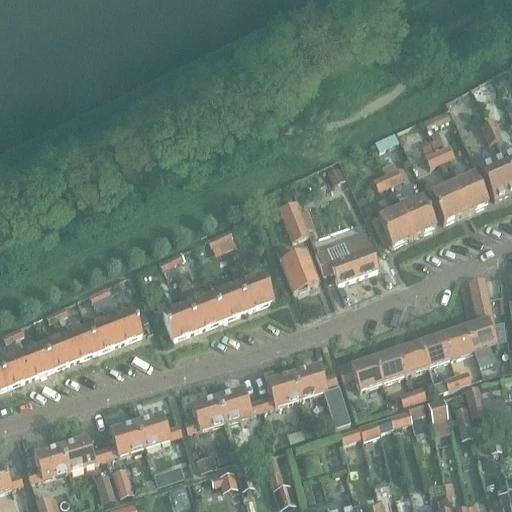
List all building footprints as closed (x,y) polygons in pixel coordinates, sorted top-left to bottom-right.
[(447,114),(423,125),(427,134),(428,134),(430,137),(434,135),(432,132),(451,123),(447,114)] [(480,129),(484,139),(496,133),(492,124),(480,129)] [(500,143),(496,133),(484,139),(489,148),(500,143)] [(437,135),(430,138),(435,150),(442,146),(437,135)] [(381,143),(373,147),(378,156),(385,152),(381,143)] [(428,144),(420,148),(423,154),(431,151),(428,144)] [(435,156),(440,167),(453,161),(448,150),(435,156)] [(429,172),(440,167),(435,156),(423,161),(429,172)] [(511,156),(501,161),(511,184),(511,156)] [(479,171),(492,201),(493,204),(511,195),(511,184),(501,161),(479,171)] [(338,170),(326,175),(332,187),(343,181),(338,170)] [(383,180),(389,190),(401,185),(396,174),(383,180)] [(452,189),(465,218),(488,208),(475,179),(452,189)] [(377,196),(389,190),(383,180),(372,185),(377,196)] [(430,199),(443,229),(465,218),(452,189),(430,199)] [(400,213),(414,242),(436,232),(423,203),(400,213)] [(292,247),(308,241),(305,233),(299,216),(295,208),(279,214),(292,247)] [(305,213),(299,216),(305,233),(312,231),(305,213)] [(378,223),(391,252),(414,242),(400,213),(378,223)] [(217,238),(224,254),(235,250),(231,241),(232,241),(228,233),(217,238)] [(214,259),(224,254),(217,238),(207,243),(210,251),(211,251),(214,259)] [(323,279),(333,276),(337,289),(377,276),(365,240),(316,257),(323,279)] [(180,256),(169,262),(172,270),(175,268),(175,270),(177,270),(178,270),(179,270),(180,269),(181,268),(181,267),(181,265),(183,264),(180,256)] [(293,299),(318,288),(306,257),(280,267),(293,299)] [(169,262),(158,267),(161,275),(162,275),(166,285),(176,280),(172,270),(169,262)] [(236,289),(247,316),(272,306),(262,278),(236,288),(236,289)] [(469,286),(474,310),(489,307),(485,284),(469,286)] [(236,289),(211,298),(222,326),(247,316),(236,289)] [(105,291),(97,294),(100,303),(109,299),(105,291)] [(97,294),(87,299),(90,307),(91,307),(95,305),(96,305),(100,303),(97,294)] [(211,298),(186,308),(197,335),(222,326),(211,298)] [(477,329),(465,334),(473,358),(474,358),(479,372),(494,366),(489,353),(497,350),(490,330),(493,330),(489,307),(474,310),(476,324),(477,329)] [(197,335),(186,308),(161,318),(172,345),(197,335)] [(52,316),(56,324),(64,321),(60,312),(52,316)] [(108,323),(118,349),(141,340),(131,314),(108,323)] [(47,328),(56,324),(52,316),(44,320),(47,328)] [(86,331),(96,358),(118,349),(108,323),(86,331)] [(36,336),(32,325),(24,329),(28,340),(36,336)] [(10,336),(13,344),(23,340),(20,331),(10,336)] [(63,340),(74,366),(96,358),(86,331),(63,340)] [(442,341),(450,366),(473,358),(465,334),(442,341)] [(10,336),(0,340),(4,348),(13,344),(10,336)] [(41,348),(51,375),(74,366),(63,340),(41,348)] [(420,349),(428,374),(450,366),(442,341),(420,349)] [(19,357),(29,383),(51,375),(41,348),(19,357)] [(397,357),(406,381),(428,374),(420,349),(397,357)] [(0,363),(0,374),(6,392),(29,383),(19,357),(18,357),(9,361),(0,363)] [(374,365),(383,389),(406,381),(397,357),(374,365)] [(340,378),(344,388),(355,384),(359,397),(383,389),(374,365),(351,373),(351,375),(340,378)] [(320,372),(293,380),(300,406),(323,399),(334,433),(350,428),(334,380),(323,384),(320,372)] [(455,380),(459,390),(470,387),(466,376),(455,380)] [(271,403),(259,407),(263,417),(300,406),(293,380),(266,388),(271,403)] [(443,384),(447,394),(459,390),(455,380),(443,384)] [(410,395),(414,406),(425,403),(421,391),(410,395)] [(483,419),(476,391),(465,394),(472,421),(483,419)] [(243,395),(218,403),(225,429),(262,417),(259,407),(248,410),(243,395)] [(398,399),(402,409),(402,411),(414,406),(410,395),(398,399)] [(225,429),(218,403),(191,411),(195,426),(184,429),(188,440),(225,429)] [(443,403),(433,406),(426,408),(431,427),(447,424),(443,403)] [(424,420),(422,410),(407,415),(408,416),(409,424),(411,428),(413,439),(422,436),(418,422),(424,420)] [(370,411),(353,417),(355,424),(372,419),(370,411)] [(465,412),(454,414),(461,444),(471,442),(465,412)] [(408,416),(389,421),(393,433),(411,428),(409,424),(408,416)] [(162,420),(136,428),(144,454),(182,442),(179,431),(167,435),(162,420)] [(374,426),(378,441),(380,440),(379,437),(393,433),(389,421),(374,426)] [(306,423),(298,425),(300,434),(304,443),(312,441),(306,423)] [(359,431),(363,446),(378,441),(374,426),(359,431)] [(114,451),(104,454),(107,465),(144,454),(136,428),(110,436),(114,451)] [(362,446),(363,446),(359,431),(339,438),(342,449),(362,443),(362,446)] [(87,443),(60,451),(69,477),(107,465),(104,454),(92,458),(87,443)] [(499,444),(489,445),(491,456),(500,455),(499,444)] [(69,477),(60,451),(33,459),(38,474),(27,477),(30,489),(69,477)] [(229,454),(216,458),(219,468),(232,465),(229,454)] [(212,460),(195,465),(199,477),(216,472),(212,460)] [(283,489),(274,460),(264,463),(273,493),(283,489)] [(3,471),(0,471),(0,499),(22,491),(19,480),(8,484),(3,471)] [(119,502),(132,498),(125,474),(112,478),(119,502)] [(167,474),(153,478),(157,490),(171,486),(167,474)] [(247,475),(236,478),(241,496),(252,492),(247,475)] [(94,483),(102,508),(115,504),(112,493),(107,479),(94,483)] [(451,487),(443,488),(447,506),(448,511),(454,511),(453,502),(455,502),(451,487)] [(438,511),(448,511),(447,506),(443,488),(445,503),(437,504),(438,511)] [(290,489),(272,495),(277,511),(289,511),(296,510),(290,489)] [(501,511),(511,511),(509,500),(507,500),(507,496),(498,497),(501,510),(501,511)] [(37,511),(50,511),(47,501),(35,504),(37,511)]
